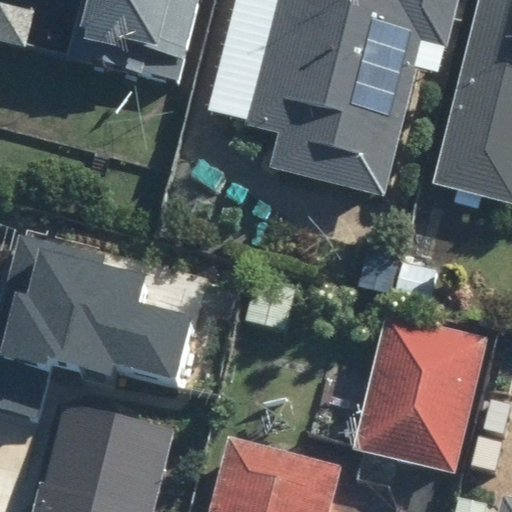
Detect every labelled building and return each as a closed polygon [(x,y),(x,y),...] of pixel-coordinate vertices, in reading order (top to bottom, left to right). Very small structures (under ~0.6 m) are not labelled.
[(188,88),(207,0),(86,0),(73,62),(188,88)] [(273,0),(298,8),(276,82),(222,66),(206,119),(293,146),(285,172),(393,205),(440,52),(462,59),(479,0),(273,0)] [(511,0),(493,0),(448,190),(511,204),(511,0)] [(11,246),(0,299),(0,366),(178,404),(198,310),(130,296),(135,272),(11,246)] [(313,285),(256,276),(245,339),(302,349),(313,285)] [(502,330),(395,311),(368,463),(475,482),(502,330)] [(164,511),(183,434),(70,407),(44,511),(164,511)] [(341,511),(353,461),(235,433),(216,511),(341,511)] [(497,511),(499,506),(459,497),(455,511),(497,511)]
